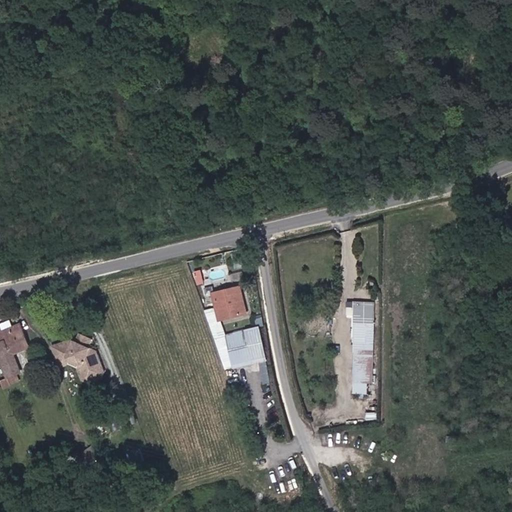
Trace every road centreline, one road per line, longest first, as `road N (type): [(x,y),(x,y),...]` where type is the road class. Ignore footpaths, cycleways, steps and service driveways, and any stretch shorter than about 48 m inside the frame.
road 1 (residential): [(262,236),(286,410),(332,511)]
road 2 (tertiary): [(262,236),(0,288)]
road 3 (tertiary): [(511,169),(446,194),(262,236)]
